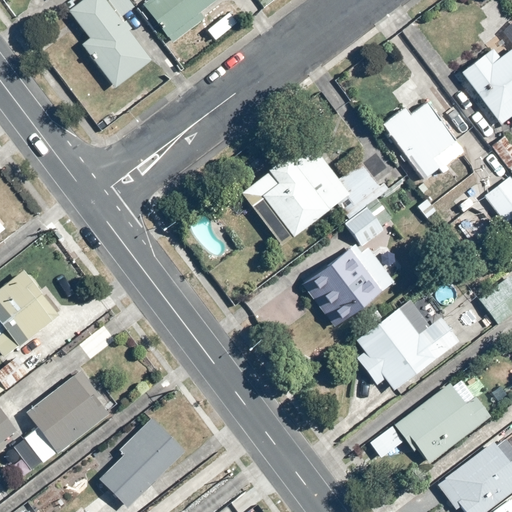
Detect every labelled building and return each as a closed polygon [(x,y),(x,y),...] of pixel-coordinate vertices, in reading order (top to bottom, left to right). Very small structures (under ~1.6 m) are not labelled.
[(151,61),(105,0),(81,0),(69,9),(91,38),(84,43),(117,87),(151,61)] [(217,0),(149,0),(144,4),(173,43),(204,19),(200,13),(217,0)] [(511,27),(504,33),(511,44),(511,55),(500,64),(493,53),(463,75),(502,129),(511,121),(511,27)] [(402,108),(380,124),(404,156),(407,154),(424,175),(435,167),(428,157),(451,140),(422,103),(407,115),(402,108)] [(511,145),(503,134),(489,144),(510,171),(511,173),(511,145)] [(374,197),(388,187),(382,180),(377,184),(358,158),(335,175),(309,140),(241,191),(254,207),(282,246),(338,205),(348,218),(374,197)] [(511,216),(511,178),(509,174),(483,192),(504,222),(511,216)] [(374,197),(348,218),(341,223),(356,243),(301,284),(333,328),(395,282),(366,243),(384,229),(381,225),(390,218),(374,197)] [(427,197),(415,206),(434,231),(445,222),(427,197)] [(511,253),(437,309),(460,339),(492,316),(498,323),(511,312),(511,253)] [(0,287),(0,353),(4,359),(62,316),(56,308),(60,305),(46,285),(41,288),(26,268),(0,287)] [(452,345),(460,339),(437,309),(424,319),(408,299),(395,308),(354,339),(363,351),(355,357),(375,383),(385,376),(394,388),(452,345)] [(0,393),(32,370),(19,353),(0,367),(0,393)] [(10,445),(29,469),(40,460),(42,462),(54,453),(104,415),(99,409),(106,403),(80,370),(25,411),(36,425),(34,426),(10,445)] [(415,453),(418,450),(428,463),(491,416),(475,395),(460,374),(369,442),(381,458),(405,439),(415,453)] [(0,437),(14,427),(0,409),(0,437)] [(174,459),(183,451),(149,416),(115,448),(121,454),(96,478),(124,508),(174,459)] [(485,511),(511,492),(511,447),(502,434),(437,483),(456,508),(461,505),(466,511),(485,511)]
